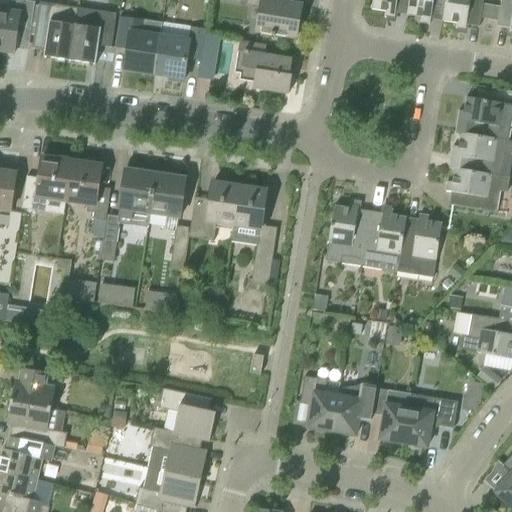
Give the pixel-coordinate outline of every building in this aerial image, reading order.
[(0,51),(15,53),(18,34),(30,36),(35,3),(14,0),(9,0),(8,12),(0,11),(0,51)] [(302,6),(281,2),(281,0),(250,0),(250,4),(261,5),(257,32),(296,38),(302,6)] [(373,0),(372,10),(386,12),(385,17),(387,18),(387,19),(388,19),(388,18),(394,19),(395,14),(408,16),(410,0),(373,0)] [(410,0),(408,16),(421,18),(421,23),(430,25),(431,20),(443,22),(446,0),(410,0)] [(489,20),(492,7),(483,6),(484,0),(446,0),(443,22),(457,24),(456,29),(457,29),(457,31),(459,31),(459,30),(466,31),(466,25),(479,27),(481,19),(489,20)] [(511,0),(501,0),(500,8),(492,7),(489,20),(498,22),(497,27),(510,29),(509,34),(511,34),(511,0)] [(33,48),(46,50),(45,57),(70,61),(77,11),(39,5),(33,48)] [(116,17),(77,11),(70,61),(96,65),(98,46),(111,48),(116,17)] [(128,50),(125,70),(155,74),(160,37),(144,35),(146,21),(119,17),(114,48),(128,50)] [(160,37),(155,74),(184,78),(187,59),(200,61),(204,35),(205,30),(162,23),(160,37)] [(198,78),(212,81),(218,37),(204,35),(200,61),(198,78)] [(256,71),(253,88),(289,94),(292,76),(290,75),(293,61),(265,56),(267,45),(240,41),(238,53),(245,54),(242,69),(256,71)] [(511,105),(466,98),(464,112),(459,111),(457,120),(462,121),(460,134),(508,142),(508,141),(509,141),(511,121),(511,105)] [(503,177),(506,156),(511,157),(511,141),(509,141),(508,141),(508,142),(460,134),(458,147),(453,147),(452,156),(457,157),(455,169),(503,177)] [(43,209),(44,206),(45,198),(67,201),(73,162),(42,157),(38,184),(26,182),(22,209),(40,212),(43,209)] [(76,162),(73,162),(67,201),(88,204),(87,212),(95,213),(94,219),(95,219),(107,221),(107,220),(110,194),(99,192),(103,166),(88,164),(88,162),(76,161),(76,162)] [(0,170),(0,209),(11,211),(18,167),(4,165),(3,171),(0,170)] [(132,225),(148,228),(150,214),(156,174),(126,169),(118,222),(107,220),(107,221),(104,237),(101,260),(115,262),(120,224),(132,225)] [(449,205),(453,206),(497,213),(500,192),(507,193),(510,178),(503,177),(455,169),(452,183),(447,182),(446,194),(451,195),(449,205)] [(180,218),(186,178),(156,174),(150,214),(180,218)] [(235,226),(241,187),(213,183),(209,208),(194,206),(190,233),(189,238),(214,242),(217,224),(235,226)] [(252,284),(269,286),(277,229),(276,228),(275,237),(264,235),(268,213),(264,213),(267,191),(241,187),(235,226),(233,240),(258,244),(252,284)] [(335,206),(326,261),(341,264),(342,257),(363,260),(371,212),(358,210),(359,205),(353,204),(353,202),(352,202),(352,203),(350,203),(349,208),(335,206)] [(392,210),(392,209),(391,208),(390,210),(384,209),(383,214),(371,212),(363,260),(384,264),(383,271),(398,273),(399,266),(407,218),(393,215),(394,210),(392,210)] [(433,279),(442,228),(443,224),(428,221),(429,216),(420,214),(419,220),(407,218),(399,266),(419,269),(418,276),(433,279)] [(107,221),(95,219),(93,235),(104,237),(107,221)] [(189,238),(190,233),(176,231),(170,271),(184,273),(189,238)] [(70,270),(72,260),(59,259),(58,268),(64,269),(69,270),(70,270)] [(460,283),(467,273),(456,264),(449,274),(460,283)] [(97,284),(89,282),(86,300),(94,302),(97,284)] [(109,304),(112,287),(101,286),(98,303),(109,304)] [(0,319),(7,320),(9,306),(7,306),(8,295),(0,293),(0,319)] [(177,297),(166,295),(163,313),(175,315),(177,297)] [(448,308),(461,311),(463,298),(450,296),(448,308)] [(329,300),(316,298),(314,310),(326,312),(329,300)] [(511,307),(502,305),(499,319),(499,320),(511,322),(511,307)] [(21,307),(9,306),(7,320),(19,322),(24,319),(25,312),(21,307)] [(375,319),(386,321),(388,311),(377,309),(375,319)] [(350,324),(351,319),(313,313),(312,318),(350,324)] [(484,317),(472,315),(468,336),(462,335),(459,350),(511,359),(511,322),(499,320),(499,319),(484,317)] [(430,334),(434,329),(433,325),(429,322),(424,324),(422,328),(422,331),(425,334),(430,334)] [(362,325),(352,324),(351,334),(361,336),(362,325)] [(395,339),(397,328),(389,326),(387,338),(395,339)] [(264,357),(254,355),(251,373),(261,375),(264,357)] [(45,386),(48,373),(23,368),(19,387),(15,386),(12,402),(52,409),(56,388),(45,386)] [(497,376),(490,386),(495,390),(502,380),(497,376)] [(341,383),(327,381),(306,377),(301,402),(313,404),(309,427),(311,428),(311,430),(322,432),(323,430),(333,431),(340,389),(341,383)] [(476,404),(479,400),(484,403),(491,394),(486,391),(489,388),(476,378),(464,394),(476,404)] [(362,385),(340,389),(333,431),(343,433),(343,435),(355,437),(355,435),(357,435),(360,412),(373,414),(377,389),(377,387),(362,385)] [(212,399),(163,389),(159,408),(178,412),(174,432),(174,433),(203,440),(210,441),(215,419),(216,415),(217,413),(210,411),(212,399)] [(384,416),(381,439),(382,440),(382,442),(394,444),(394,441),(405,443),(412,395),(377,389),(373,414),(384,416)] [(454,427),(458,403),(448,401),(412,395),(405,443),(415,445),(414,447),(426,449),(427,447),(428,447),(432,424),(454,427)] [(52,409),(12,402),(9,419),(13,420),(10,437),(55,447),(65,449),(65,448),(67,439),(68,434),(62,433),(48,430),(52,409)] [(110,419),(113,405),(107,404),(99,409),(97,416),(110,419)] [(113,419),(126,421),(128,413),(115,411),(113,419)] [(125,429),(126,421),(113,419),(112,427),(125,429)] [(208,452),(201,450),(203,440),(174,433),(174,432),(155,428),(150,447),(152,447),(147,468),(202,480),(206,458),(208,452)] [(51,461),(55,447),(10,437),(6,455),(1,454),(0,459),(0,470),(37,479),(42,459),(51,461)] [(105,441),(90,438),(87,452),(102,455),(105,441)] [(79,442),(67,439),(65,448),(77,450),(79,442)] [(511,455),(503,466),(511,474),(496,492),(497,493),(496,495),(505,503),(506,501),(511,505),(511,455)] [(195,508),(197,502),(202,480),(147,468),(142,488),(139,488),(136,504),(162,511),(186,511),(188,506),(195,508)] [(49,511),(50,507),(41,505),(41,502),(32,500),(37,479),(0,470),(0,506),(19,511),(49,511)] [(93,488),(95,483),(92,478),(87,477),(82,480),(81,485),(84,489),(89,491),(93,488)] [(98,492),(92,511),(102,511),(107,495),(98,492)]
